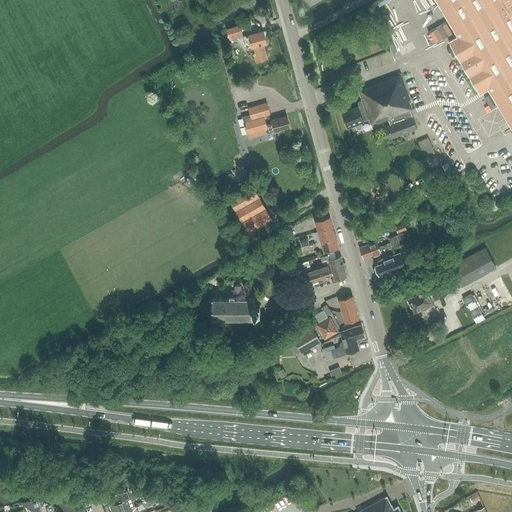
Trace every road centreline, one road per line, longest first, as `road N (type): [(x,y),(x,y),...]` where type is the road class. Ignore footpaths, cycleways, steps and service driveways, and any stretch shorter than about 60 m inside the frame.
road 1 (tertiary): [(381,357),(283,0)]
road 2 (primary): [(55,405),(406,451)]
road 3 (primary): [(349,422),(146,404),(55,405)]
